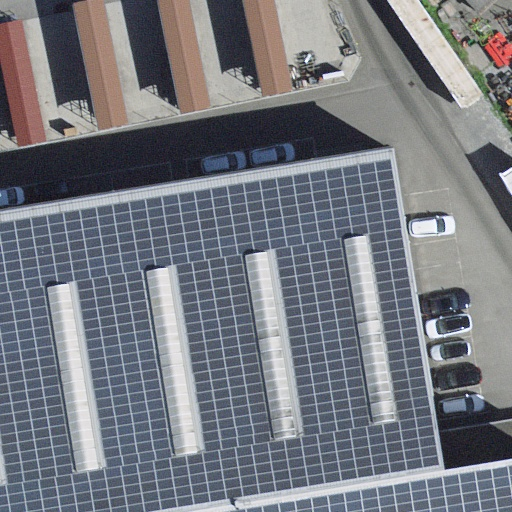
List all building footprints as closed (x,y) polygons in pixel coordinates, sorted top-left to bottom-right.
[(183,0),(154,0),(178,117),(207,111),(183,0)] [(268,0),(239,0),(260,100),(288,94),(268,0)] [(488,0),(467,0),(477,11),(488,0)] [(99,6),(70,12),(96,135),(124,129),(99,6)] [(16,23),(0,26),(0,89),(13,152),(41,146),(16,23)] [(374,144),(0,205),(0,511),(511,511),(511,451),(427,465),(374,144)]
